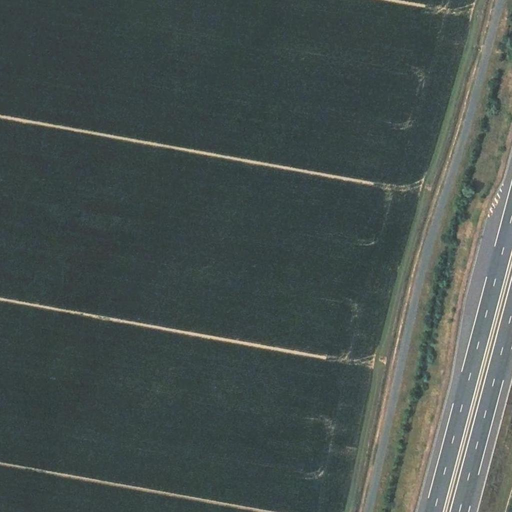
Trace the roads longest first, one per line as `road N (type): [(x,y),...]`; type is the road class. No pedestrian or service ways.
road 1 (track): [(501,0),(421,266),(367,511)]
road 2 (motorway): [(511,210),(432,511)]
road 3 (motorway): [(459,511),(511,313)]
